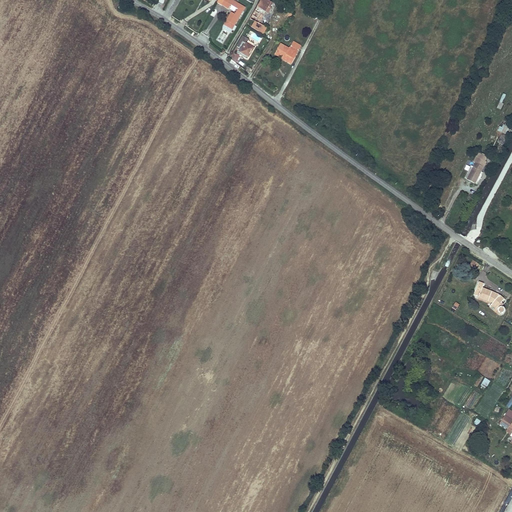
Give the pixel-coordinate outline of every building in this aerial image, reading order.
[(246,8),(231,0),(225,0),(223,5),(230,9),(232,6),(238,10),(236,15),(232,13),(227,21),(235,26),(246,8)] [(267,0),(266,0),(261,0),(251,19),(255,21),(251,27),(263,35),(266,29),(258,24),(271,2),(267,0)] [(303,5),(300,4),(295,13),(297,15),(303,5)] [(214,9),(209,17),(213,19),(218,11),(214,9)] [(235,26),(227,21),(225,25),(233,30),(235,26)] [(244,42),(242,41),(238,46),(241,47),(239,51),(249,57),(255,48),(247,44),(250,40),(246,38),(244,42)] [(282,43),(278,51),(287,55),(285,59),(293,63),(300,50),(292,46),(290,48),(282,43)] [(249,57),(239,51),(238,53),(248,59),(249,57)] [(278,51),(276,54),(285,59),(287,55),(278,51)] [(501,110),(503,104),(502,103),(506,95),(503,94),(496,108),(501,110)] [(322,118),(320,122),(329,127),(332,123),(322,118)] [(511,129),(506,126),(503,133),(508,136),(510,137),(511,133),(511,129)] [(503,133),(498,142),(503,145),(508,136),(503,133)] [(472,166),(469,172),(471,173),(468,179),(476,184),(476,183),(482,172),(484,168),(483,167),(484,166),(483,166),(487,158),(482,155),(491,137),(494,139),(496,137),(491,134),(490,137),(487,136),(474,162),(476,164),(474,167),(472,166)] [(476,268),(479,263),(472,259),(469,265),(476,268)] [(478,282),(475,293),(479,295),(479,297),(481,298),(493,302),(492,304),(498,309),(498,310),(498,311),(499,312),(499,313),(501,313),(502,313),(503,313),(504,312),(504,311),(504,309),(504,308),(503,308),(502,307),(503,306),(501,304),(504,300),(499,295),(492,292),(482,289),(484,284),(478,282)] [(480,375),(474,385),(477,387),(483,377),(480,375)] [(491,382),(486,379),(479,389),(485,392),(491,382)] [(500,424),(508,429),(509,427),(511,428),(511,430),(511,431),(511,411),(509,410),(500,424)]
